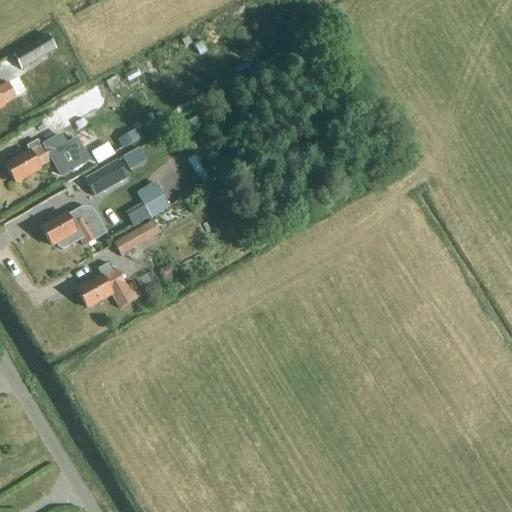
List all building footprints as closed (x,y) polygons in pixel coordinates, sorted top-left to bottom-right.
[(20,70),(55,50),(47,36),(11,56),(20,70)] [(7,83),(1,86),(0,86),(0,107),(2,107),(1,106),(15,98),(7,83)] [(87,94),(73,101),(80,112),(93,105),(87,94)] [(55,127),(80,113),(80,112),(73,101),(72,100),(47,113),(55,127)] [(121,153),(138,143),(132,132),(115,142),(121,153)] [(29,153),(3,167),(13,184),(38,170),(38,169),(52,161),(62,178),(88,163),(76,141),(65,148),(59,137),(43,146),(40,148),(36,141),(26,147),(29,153)] [(137,149),(121,159),(128,171),(145,162),(137,149)] [(117,161),(83,180),(94,199),(128,180),(117,161)] [(65,215),(40,230),(50,247),(55,244),(58,249),(62,251),(80,241),(83,246),(103,234),(105,233),(100,224),(93,212),(84,217),(79,208),(65,216),(65,215)] [(152,221),(112,244),(120,257),(160,234),(152,221)] [(98,273),(101,278),(76,292),(86,309),(110,295),(119,309),(136,299),(117,266),(110,270),(108,267),(98,273)]
